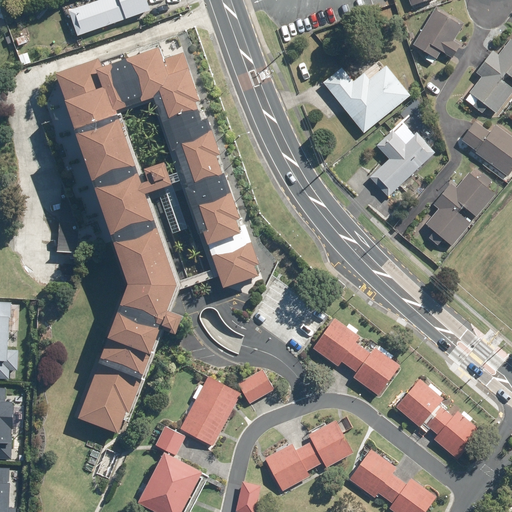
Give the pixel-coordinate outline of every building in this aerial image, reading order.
[(101,0),(68,12),(77,36),(149,11),(145,0),(101,0)] [(431,9),(423,22),(426,24),(412,46),(428,55),(426,59),(432,63),(435,59),(436,59),(441,52),(451,58),(459,46),(453,41),(463,24),(436,7),(434,11),(431,9)] [(25,36),(15,40),(18,46),(27,42),(25,36)] [(493,52),(484,62),(502,77),(506,73),(511,77),(511,41),(498,56),(493,52)] [(166,158),(146,165),(150,174),(142,177),(118,105),(153,93),(200,229),(206,227),(226,285),(261,273),(257,264),(262,263),(247,222),(245,223),(226,168),(224,169),(218,151),(222,149),(209,112),(203,115),(197,97),(201,95),(185,49),(165,56),(160,43),(104,62),(101,55),(57,70),(130,278),(109,332),(112,333),(80,417),(121,433),(129,410),(132,412),(144,379),(147,380),(167,325),(177,329),(184,311),(172,307),(182,281),(150,190),(160,186),(174,181),(173,178),(166,158)] [(18,56),(22,66),(30,63),(26,53),(18,56)] [(481,78),(469,93),(478,100),(473,107),(482,113),(487,106),(496,113),(511,93),(511,89),(500,79),(502,77),(484,62),(476,73),(481,78)] [(324,83),(363,133),(409,97),(386,67),(369,80),(364,74),(352,83),(341,69),(324,83)] [(477,151),(475,154),(508,176),(511,169),(511,137),(495,126),(490,133),(474,122),(461,141),(477,151)] [(389,159),(370,177),(388,196),(434,153),(416,134),(405,145),(392,131),(377,146),(389,159)] [(441,195),(460,210),(463,206),(476,217),(495,195),(486,188),(492,181),(483,174),(477,181),(468,174),(456,188),(451,184),(441,195)] [(457,213),(460,210),(441,195),(433,205),(438,210),(425,225),(426,225),(423,229),(431,235),(428,238),(437,246),(443,239),(451,246),(470,224),(457,213)] [(3,303),(0,302),(0,374),(7,375),(7,363),(13,363),(13,350),(3,350),(3,303)] [(334,317),(313,346),(337,364),(341,359),(348,364),(362,345),(355,340),(359,335),(355,332),(357,329),(348,322),(346,326),(334,317)] [(353,376),(377,393),(399,364),(374,346),(370,351),(362,345),(348,364),(357,371),(353,376)] [(262,368),(238,382),(249,401),(273,387),(262,368)] [(228,417),(236,401),(241,392),(207,374),(194,399),(228,417)] [(420,377),(395,405),(419,425),(423,420),(430,427),(445,409),(437,403),(443,397),(439,394),(442,391),(430,382),(428,384),(420,377)] [(194,399),(180,427),(213,444),(228,417),(194,399)] [(438,433),(434,438),(456,457),(480,429),(456,409),(452,415),(445,409),(430,427),(438,433)] [(308,433),(312,440),(303,444),(314,465),(323,460),(327,465),(353,450),(335,417),(308,433)] [(156,444),(176,453),(185,434),(165,424),(156,444)] [(309,474),(307,469),(314,465),(303,444),(295,449),(291,443),(266,457),(283,489),(309,474)] [(137,499),(161,511),(178,511),(202,469),(163,448),(144,484),(142,483),(136,494),(139,495),(137,499)] [(391,472),(396,466),(370,448),(349,478),(374,496),(378,491),(385,496),(399,477),(391,472)] [(399,477),(385,496),(393,501),(389,507),(395,511),(422,511),(435,494),(410,476),(406,482),(399,477)] [(241,479),(235,510),(247,511),(254,511),(260,483),(241,479)]
